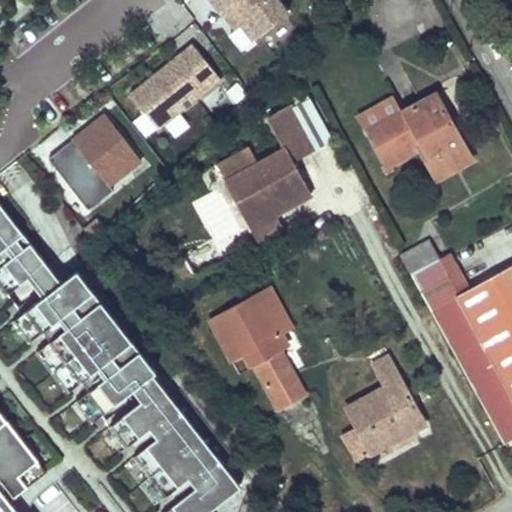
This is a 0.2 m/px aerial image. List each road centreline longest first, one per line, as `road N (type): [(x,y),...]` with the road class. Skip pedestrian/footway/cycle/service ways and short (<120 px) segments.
road 1 (unknown): [(363,199),(511,471)]
road 2 (residential): [(11,89),(117,14),(122,0)]
